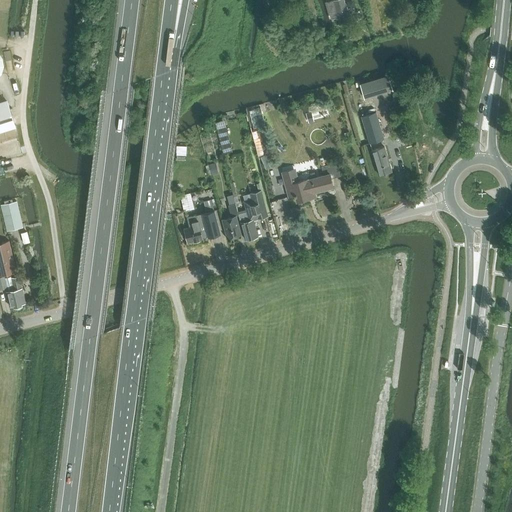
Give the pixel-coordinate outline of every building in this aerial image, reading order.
[(338,16),(333,0),(326,2),(331,18),(338,16)] [(338,16),(348,13),(344,0),(334,0),(333,0),(338,16)] [(359,21),(369,19),(367,8),(357,10),(359,21)] [(9,103),(0,105),(0,128),(15,124),(9,103)] [(377,112),(376,112),(362,117),(370,144),(385,139),(377,112)] [(221,126),(222,138),(230,137),(229,126),(221,126)] [(213,130),(205,132),(209,149),(216,147),(213,130)] [(223,141),(225,147),(234,144),(231,138),(223,141)] [(177,146),(177,156),(187,156),(187,146),(177,146)] [(392,171),(385,147),(372,151),(379,175),(392,171)] [(208,164),(211,174),(219,172),(216,162),(208,164)] [(332,179),(344,176),(341,162),(322,167),(324,175),(305,180),(295,182),(292,170),(282,172),(289,198),(296,196),(298,202),(316,197),(315,192),(334,187),(332,179)] [(245,201),(247,212),(239,214),(245,240),(258,236),(254,220),(268,216),(261,190),(259,190),(250,193),(252,199),(245,201)] [(363,190),(352,193),(355,202),(366,199),(363,190)] [(194,209),(190,193),(181,195),(185,211),(194,209)] [(184,229),(188,243),(221,234),(212,199),(204,201),(207,213),(188,218),(190,227),(184,229)] [(8,231),(24,227),(18,201),(2,205),(8,231)] [(236,215),(239,214),(236,202),(231,204),(229,204),(232,214),(222,217),(228,238),(241,234),(236,215)] [(0,275),(16,272),(9,240),(0,242),(0,275)] [(8,291),(15,289),(12,278),(12,276),(5,278),(8,288),(8,291)] [(20,276),(12,278),(15,289),(8,291),(7,291),(10,306),(14,305),(14,307),(16,308),(21,308),(22,305),(22,303),(26,303),(20,276)]
